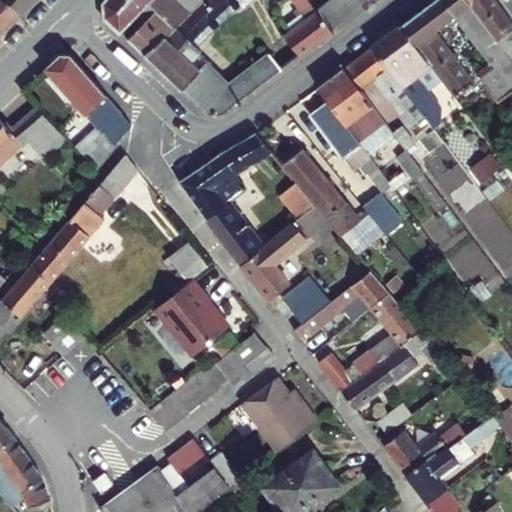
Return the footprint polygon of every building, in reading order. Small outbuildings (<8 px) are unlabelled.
[(0,0),(0,29),(18,12),(4,0),(0,0)] [(4,0),(18,12),(30,0),(4,0)] [(132,21),(143,9),(149,4),(176,29),(206,0),(105,0),(104,2),(105,17),(121,32),(132,21)] [(206,0),(176,29),(146,56),(206,113),(223,115),(243,100),(282,70),(269,52),(229,83),(197,49),(240,6),(245,9),(254,0),(206,0)] [(300,57),(333,32),(316,11),(307,0),(282,0),(287,6),(292,2),(306,19),(290,32),(284,36),(300,57)] [(330,0),(316,11),(333,32),(365,0),(330,0)] [(434,0),(401,26),(432,66),(454,96),(474,82),(437,30),(454,17),(471,5),(468,0),(434,0)] [(468,0),(471,5),(476,11),(498,41),(511,31),(511,21),(496,0),(468,0)] [(149,4),(143,9),(151,17),(140,28),(128,40),(146,56),(176,29),(149,4)] [(476,11),(471,5),(454,17),(459,24),(476,11)] [(151,17),(143,9),(132,21),(140,28),(151,17)] [(401,26),(373,47),(424,115),(438,104),(418,76),(432,66),(401,26)] [(511,44),(511,31),(498,41),(504,50),(511,44)] [(373,47),(345,68),(362,90),(374,81),(411,129),(426,118),(424,115),(373,47)] [(73,55),(62,55),(46,69),(104,134),(87,157),(98,167),(132,124),(73,55)] [(511,73),(511,60),(508,56),(497,64),(506,78),(511,73)] [(330,103),(360,142),(386,123),(362,90),(345,68),(319,88),(330,103)] [(389,181),(360,142),(330,103),(314,116),(357,169),(363,165),(385,192),(393,186),(389,181)] [(67,137),(38,107),(16,128),(29,142),(45,158),(67,137)] [(11,131),(0,118),(0,167),(25,146),(11,131)] [(445,142),(432,125),(419,134),(433,152),(445,142)] [(417,144),(403,126),(394,133),(407,150),(417,144)] [(29,142),(16,128),(11,131),(25,146),(29,142)] [(243,266),(288,230),(280,220),(260,236),(233,203),(248,190),(237,175),(273,155),(256,131),(212,159),(182,180),(212,227),(243,266)] [(362,221),(302,150),(284,164),(344,235),(362,221)] [(425,174),(408,152),(398,159),(415,182),(425,174)] [(127,154),(34,264),(53,281),(105,220),(101,216),(140,170),(127,154)] [(483,185),(503,169),(491,154),(471,169),(483,185)] [(403,171),(389,181),(393,186),(396,192),(410,181),(403,171)] [(300,220),(317,207),(296,182),(280,196),(300,220)] [(403,223),(379,194),(364,206),(370,214),(386,235),(387,236),(403,223)] [(317,207),(300,220),(288,230),(243,266),(270,300),(291,283),(276,264),(309,239),(303,232),(323,215),(317,207)] [(386,235),(370,214),(362,221),(344,235),(342,237),(354,251),(371,238),(375,244),(386,235)] [(208,266),(187,241),(169,256),(188,282),(194,277),(208,266)] [(351,286),(371,270),(362,260),(343,275),(351,286)] [(53,281),(34,264),(0,304),(0,325),(3,328),(16,311),(22,316),(53,281)] [(390,293),(371,270),(351,286),(295,330),(299,336),(306,330),(311,336),(344,311),(342,309),(360,295),(371,308),(390,293)] [(212,299),(194,277),(188,282),(157,307),(194,354),(228,327),(208,302),(212,299)] [(324,300),(311,285),(288,304),(299,319),(324,300)] [(492,294),(487,288),(474,298),(478,304),(492,294)] [(390,293),(371,308),(391,334),(346,369),(333,353),(320,363),(341,390),(422,330),(397,300),(390,293)] [(371,308),(360,295),(342,309),(344,311),(353,322),(371,308)] [(86,337),(66,315),(46,332),(65,355),(86,337)] [(422,330),(341,390),(356,410),(429,357),(444,377),(429,388),(437,397),(462,380),(422,330)] [(276,357),(255,332),(217,363),(237,387),(276,357)] [(222,386),(205,366),(151,411),(166,429),(222,386)] [(297,404),(278,378),(243,403),(278,452),(318,423),(302,400),(297,404)] [(409,418),(401,408),(378,423),(386,434),(409,418)] [(427,459),(407,475),(429,503),(447,489),(449,488),(442,479),(475,452),(470,447),(499,425),(492,416),(467,435),(429,461),(427,459)] [(0,447),(15,435),(0,418),(0,447)] [(384,446),(407,475),(427,459),(429,461),(467,435),(458,423),(439,436),(434,431),(417,445),(405,430),(384,446)] [(0,447),(0,491),(11,506),(23,495),(29,507),(42,501),(45,508),(52,504),(48,482),(15,435),(0,447)] [(105,511),(196,511),(231,487),(210,459),(195,439),(169,459),(189,487),(178,495),(157,468),(102,508),(105,511)] [(223,450),(210,459),(231,487),(238,481),(242,478),(223,450)] [(299,511),(338,484),(314,452),(265,487),(282,511),(299,511)] [(510,470),(503,463),(495,469),(501,477),(510,470)] [(114,483),(106,473),(95,480),(103,491),(114,483)] [(447,489),(429,503),(435,511),(456,511),(461,508),(447,489)]
